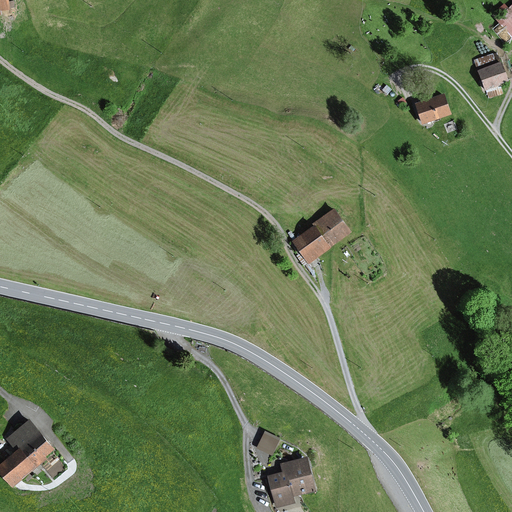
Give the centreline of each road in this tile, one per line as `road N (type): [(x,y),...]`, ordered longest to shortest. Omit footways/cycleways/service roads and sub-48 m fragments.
road 1 (track): [(372,441),(323,299),(273,218),(46,93),(0,58)]
road 2 (secondary): [(0,286),(246,350),(372,441),(423,511)]
